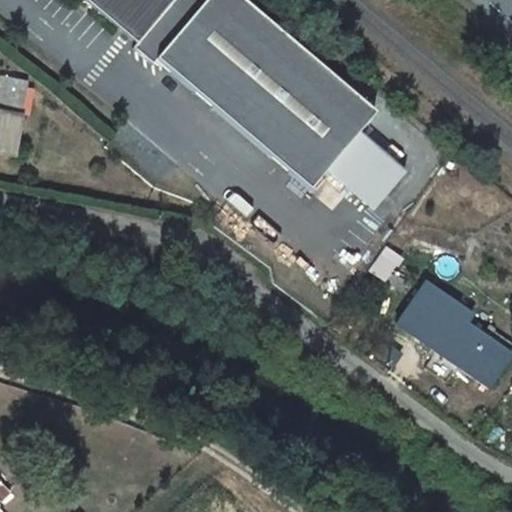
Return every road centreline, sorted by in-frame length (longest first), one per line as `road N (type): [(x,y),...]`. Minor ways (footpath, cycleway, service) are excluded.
road 1 (unclassified): [(0,203),(125,227),(198,253),(479,460),(511,476)]
road 2 (track): [(302,511),(221,451),(0,370)]
